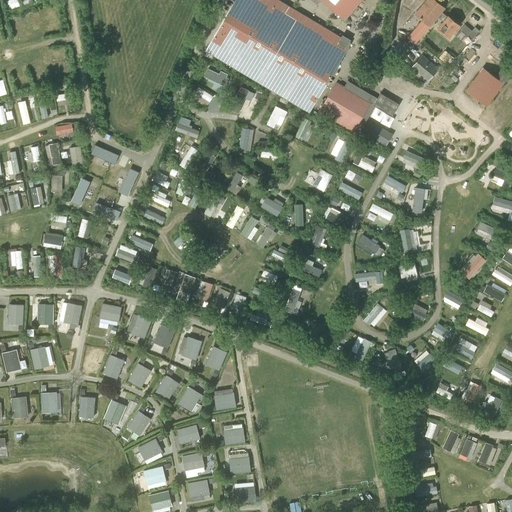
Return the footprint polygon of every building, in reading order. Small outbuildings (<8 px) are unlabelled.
[(235,0),(205,52),(310,113),(350,43),(348,42),(349,40),(342,36),(341,38),(276,0),(235,0)] [(325,0),(346,17),(360,0),(325,0)] [(441,14),(445,10),(433,0),(426,0),(414,16),(421,22),(406,40),(414,47),(437,19),(441,14)] [(445,17),(441,14),(437,19),(441,23),(437,28),(449,38),(460,24),(448,14),(445,17)] [(473,38),(480,30),(476,26),(469,34),(473,38)] [(429,79),(438,68),(423,55),(414,66),(429,79)] [(488,105),(511,72),(511,63),(508,60),(496,76),(484,67),(467,89),(488,105)] [(502,125),(511,111),(511,77),(486,112),(502,125)] [(378,97),(348,80),(345,86),(337,81),(320,110),(359,134),(376,105),(393,115),(400,103),(381,92),(378,97)] [(209,104),(216,97),(203,86),(196,94),(209,104)] [(245,88),(242,95),(253,99),(256,92),(245,88)] [(73,93),(58,94),(59,104),(74,103),(73,93)] [(27,99),(19,102),(26,124),(34,121),(27,99)] [(5,104),(0,105),(0,111),(3,123),(9,122),(5,104)] [(276,105),(269,124),(275,126),(282,107),(276,105)] [(286,125),(290,117),(283,114),(279,121),(286,125)] [(202,130),(190,126),(193,119),(183,116),(178,130),(199,138),(202,130)] [(306,117),(297,136),(307,140),(316,122),(306,117)] [(74,121),(57,126),(60,136),(77,132),(74,121)] [(376,124),(369,136),(386,146),(393,134),(376,124)] [(326,128),(320,125),(317,130),(323,134),(326,128)] [(243,127),(240,146),(251,148),(254,129),(243,127)] [(338,140),(335,146),(347,152),(350,146),(338,140)] [(59,142),(48,144),(51,164),(62,162),(59,142)] [(181,164),(188,168),(197,148),(190,144),(181,164)] [(32,146),(33,151),(29,152),(31,161),(42,160),(40,145),(32,146)] [(74,165),(85,163),(82,145),(71,147),(74,165)] [(98,147),(95,154),(115,163),(118,156),(98,147)] [(365,155),(366,152),(360,149),(354,163),(374,172),(379,161),(365,155)] [(10,173),(21,172),(19,150),(10,151),(11,160),(9,160),(10,173)] [(279,158),(280,152),(262,150),(262,156),(279,158)] [(404,161),(423,165),(426,155),(406,151),(404,161)] [(511,171),(498,166),(492,181),(509,187),(511,179),(511,171)] [(130,168),(119,192),(128,196),(139,172),(130,168)] [(323,168),(314,185),(326,191),(335,174),(323,168)] [(169,187),(173,179),(157,171),(153,180),(169,187)] [(235,187),(242,175),(237,172),(230,183),(235,187)] [(53,191),(64,191),(64,175),(53,175),(53,191)] [(389,194),(395,198),(404,183),(390,175),(385,184),(392,189),(389,194)] [(82,177),(71,201),(80,205),(91,181),(82,177)] [(361,199),(364,191),(342,182),(339,190),(361,199)] [(7,195),(18,192),(16,185),(5,189),(7,195)] [(42,186),(33,186),(34,204),(43,203),(42,186)] [(413,192),(415,212),(427,211),(425,191),(413,192)] [(9,195),(11,210),(22,209),(20,193),(9,195)] [(511,199),(497,195),(493,208),(511,214),(511,199)] [(0,215),(8,212),(2,196),(0,196),(0,215)] [(277,215),(282,207),(267,197),(261,206),(277,215)] [(96,202),(93,211),(118,220),(121,211),(96,202)] [(374,202),(370,209),(395,222),(399,215),(374,202)] [(343,226),(348,215),(329,206),(323,216),(343,226)] [(237,228),(246,213),(237,208),(228,223),(237,228)] [(368,217),(375,220),(377,215),(370,211),(368,217)] [(84,218),(79,235),(85,237),(90,220),(84,218)] [(252,220),(243,233),(251,239),(260,226),(252,220)] [(477,233),(498,241),(502,229),(482,221),(477,233)] [(320,246),(327,228),(317,224),(310,242),(320,246)] [(404,229),(405,251),(419,250),(417,228),(404,229)] [(46,246),(63,248),(65,236),(47,233),(46,246)] [(375,256),(381,243),(362,233),(356,246),(375,256)] [(147,248),(150,242),(133,236),(131,242),(147,248)] [(125,246),(124,249),(119,248),(117,255),(133,259),(136,249),(125,246)] [(271,255),(287,261),(290,255),(273,248),(271,255)] [(13,264),(19,264),(19,268),(25,267),(24,250),(13,250),(13,264)] [(480,251),(463,269),(473,278),(489,260),(480,251)] [(64,267),(64,253),(56,253),(57,267),(64,267)] [(44,269),(41,254),(36,255),(37,264),(33,264),(34,271),(44,269)] [(293,266),(285,262),(283,268),(291,272),(293,266)] [(115,274),(132,281),(136,270),(119,264),(115,274)] [(403,280),(419,278),(417,264),(402,266),(403,280)] [(311,272),(319,276),(323,269),(314,265),(311,272)] [(511,284),(511,283),(511,275),(500,268),(496,275),(511,284)] [(165,284),(174,284),(174,278),(180,278),(180,270),(165,269),(165,284)] [(278,281),(280,275),(265,269),(263,276),(278,281)] [(357,272),(358,280),(378,279),(379,283),(385,282),(384,271),(357,272)] [(182,291),(192,291),(193,277),(183,276),(182,291)] [(227,302),(229,286),(199,282),(197,298),(227,302)] [(489,283),(485,291),(504,301),(508,294),(489,283)] [(444,299),(460,309),(466,299),(449,290),(444,299)] [(242,311),(247,296),(237,293),(232,307),(242,311)] [(494,316),(496,310),(490,308),(492,303),(482,300),(478,310),(494,316)] [(81,323),(83,303),(64,301),(61,321),(81,323)] [(55,323),(55,303),(40,302),(39,323),(55,323)] [(121,320),(124,306),(105,302),(102,316),(121,320)] [(379,302),(364,319),(371,325),(386,308),(379,302)] [(9,323),(25,324),(26,303),(9,303),(9,323)] [(426,318),(430,310),(419,304),(414,313),(426,318)] [(129,332),(147,338),(154,318),(136,312),(129,332)] [(110,328),(111,323),(120,324),(121,319),(102,318),(101,327),(110,328)] [(470,327),(483,334),(488,326),(475,318),(470,327)] [(163,322),(155,342),(171,348),(179,329),(163,322)] [(449,342),(455,331),(438,322),(432,333),(449,342)] [(199,358),(203,339),(185,335),(180,354),(199,358)] [(364,337),(357,353),(366,357),(373,341),(364,337)] [(456,350),(473,359),(480,346),(463,337),(456,350)] [(511,358),(511,345),(509,343),(503,353),(511,358)] [(37,369),(53,364),(47,344),(31,349),(37,369)] [(221,370),(229,351),(214,344),(206,364),(221,370)] [(9,372),(24,368),(19,348),(3,352),(9,372)] [(385,351),(390,370),(403,367),(398,348),(385,351)] [(428,348),(416,360),(425,369),(437,358),(428,348)] [(119,379),(127,360),(113,354),(105,372),(119,379)] [(462,373),(465,364),(452,361),(450,369),(462,373)] [(511,378),(511,370),(498,361),(490,371),(509,384),(511,378)] [(143,387),(153,369),(140,362),(130,380),(143,387)] [(169,374),(158,388),(169,397),(180,383),(169,374)] [(453,398),(457,386),(442,382),(438,394),(453,398)] [(472,383),(465,397),(474,401),(480,387),(472,383)] [(198,402),(203,392),(189,385),(179,403),(196,412),(201,403),(198,402)] [(236,388),(216,390),(217,408),(237,407),(236,388)] [(43,392),(44,412),(60,411),(59,391),(43,392)] [(15,416),(30,416),(30,396),(15,396),(15,416)] [(79,416),(97,416),(97,396),(80,396),(79,416)] [(113,398),(106,418),(121,424),(129,404),(113,398)] [(141,435),(154,419),(141,409),(128,425),(141,435)] [(436,439),(441,424),(431,421),(426,435),(436,439)] [(183,443),(202,438),(199,423),(179,428),(183,443)] [(226,424),(226,443),(246,442),(245,423),(226,424)] [(456,451),(463,433),(452,429),(445,447),(456,451)] [(148,463),(166,454),(157,437),(140,446),(148,463)] [(463,454),(474,457),(479,442),(468,438),(463,454)] [(486,441),(479,460),(493,464),(499,446),(486,441)] [(188,470),(207,466),(204,451),(184,455),(188,470)] [(232,472),(252,471),(251,455),(231,456),(232,472)] [(165,465),(145,469),(148,484),(168,481),(165,465)] [(211,483),(216,482),(215,477),(189,482),(192,497),(213,493),(211,483)] [(234,501),(256,500),(255,482),(233,483),(234,501)] [(420,495),(439,493),(438,486),(420,488),(420,495)] [(172,504),(179,503),(174,488),(151,495),(155,511),(159,511),(173,508),(172,504)] [(498,510),(498,511),(511,511),(511,499),(498,501),(499,510),(498,510)] [(302,511),(301,501),(290,502),(291,511),(302,511)] [(488,503),(488,511),(497,511),(497,502),(488,503)] [(487,511),(487,503),(475,504),(475,511),(487,511)]
